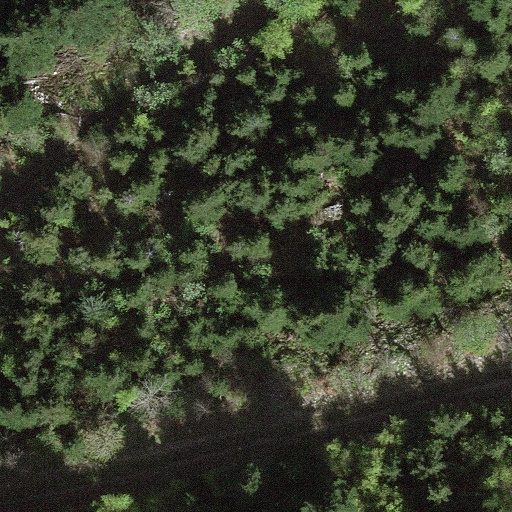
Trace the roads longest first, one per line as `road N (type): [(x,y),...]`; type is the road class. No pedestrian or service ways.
road 1 (track): [(0,498),(511,369)]
road 2 (track): [(266,0),(129,84),(0,182)]
